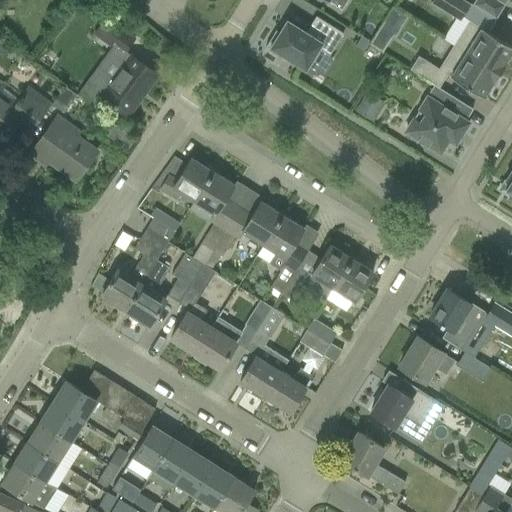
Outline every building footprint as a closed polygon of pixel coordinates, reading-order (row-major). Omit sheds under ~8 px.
[(431,0),(430,3),(460,21),(470,4),(464,0),(431,0)] [(505,4),(498,0),(474,0),(472,5),(495,19),(505,4)] [(343,33),(315,16),(314,18),(316,19),(307,33),(286,20),(279,32),(275,30),(265,47),(282,58),(283,56),(305,70),(318,49),(329,56),(343,33)] [(106,19),(95,34),(112,46),(123,54),(124,52),(125,51),(133,39),(106,19)] [(453,45),(499,74),(505,64),(504,64),(511,51),(511,47),(468,20),(453,45)] [(379,27),(368,44),(381,52),(392,35),(379,27)] [(447,75),(483,98),(492,83),(493,83),(499,74),(453,45),(438,68),(418,56),(409,70),(433,84),(439,88),(447,75)] [(129,56),(100,97),(103,99),(109,103),(111,104),(127,116),(157,75),(130,55),(129,56)] [(409,134),(440,154),(448,141),(455,145),(469,122),(447,109),(454,97),(439,88),(433,84),(405,132),(409,134)] [(0,133),(5,138),(16,123),(29,132),(40,117),(51,102),(29,85),(21,95),(18,99),(10,93),(3,88),(0,85),(0,133)] [(52,104),(64,113),(77,95),(65,86),(52,104)] [(364,90),(357,111),(377,118),(384,96),(364,90)] [(41,139),(29,155),(44,166),(47,161),(75,181),(97,151),(81,140),(77,137),(66,129),(70,124),(58,115),(54,120),(41,139)] [(123,130),(115,141),(127,150),(135,139),(123,130)] [(180,196),(190,203),(211,170),(191,157),(186,164),(174,156),(150,189),(157,194),(160,189),(177,200),(180,196)] [(211,170),(190,203),(213,217),(210,221),(214,223),(192,258),(202,264),(210,250),(238,206),(225,198),(234,184),(211,170)] [(210,250),(220,256),(222,257),(234,237),(237,238),(239,240),(243,233),(261,244),(280,214),(260,201),(252,214),(238,206),(210,250)] [(280,214),(261,244),(276,253),(269,263),(280,270),(270,287),(280,293),(293,272),(294,272),(307,251),(294,242),(303,228),(280,214)] [(146,229),(167,243),(174,231),(170,229),(153,218),(146,229)] [(139,239),(161,253),(167,243),(146,229),(139,239)] [(293,272),(280,293),(283,295),(291,301),(302,284),(325,299),(332,289),(331,288),(350,257),(330,244),(311,274),(307,272),(303,278),(294,272),(293,272)] [(101,295),(125,310),(155,261),(144,254),(129,277),(117,269),(101,295)] [(332,289),(353,302),(373,271),(350,257),(331,288),(332,289)] [(168,295),(178,301),(187,289),(186,289),(202,264),(192,258),(168,295)] [(125,310),(149,325),(165,299),(155,293),(169,269),(155,261),(125,310)] [(187,289),(200,297),(215,272),(211,270),(202,264),(186,289),(187,289)] [(447,289),(429,316),(447,328),(441,337),(460,349),(483,312),(447,289)] [(195,354),(193,358),(205,366),(208,361),(219,369),(230,351),(236,343),(246,349),(257,330),(271,307),(263,302),(260,300),(244,324),(245,325),(241,331),(217,317),(210,328),(194,353),(195,354)] [(170,338),(194,353),(210,328),(199,321),(205,311),(193,303),(181,321),(170,338)] [(511,315),(493,304),(485,318),(511,334),(511,315)] [(250,393),(260,399),(262,396),(264,397),(287,360),(263,346),(283,314),(275,309),(271,307),(246,349),(245,349),(256,356),(250,365),(240,382),(252,390),(250,393)] [(306,329),(329,343),(336,332),(313,318),(306,329)] [(300,340),(335,361),(341,351),(329,343),(306,329),(300,340)] [(416,377),(423,381),(432,367),(444,375),(453,360),(434,347),(417,337),(399,366),(416,377)] [(455,364),(483,381),(491,368),(463,352),(455,364)] [(264,397),(289,412),(305,387),(312,375),(299,367),(292,379),(281,372),(288,361),(287,360),(264,397)] [(81,390),(91,396),(104,376),(93,369),(81,390)] [(95,400),(101,404),(114,383),(104,376),(91,396),(95,398),(95,400)] [(53,402),(82,420),(95,400),(95,398),(91,396),(81,390),(80,390),(66,381),(53,402)] [(387,384),(370,412),(387,423),(392,426),(400,414),(419,426),(435,401),(434,400),(417,389),(405,382),(398,392),(387,384)] [(106,407),(111,410),(124,389),(114,383),(101,404),(106,407)] [(111,410),(117,414),(121,416),(134,396),(124,389),(111,410)] [(121,416),(124,418),(131,423),(144,402),(134,396),(121,416)] [(40,422),(69,441),(82,420),(53,402),(40,422)] [(131,423),(142,429),(155,409),(144,402),(131,423)] [(117,428),(135,439),(142,429),(131,423),(124,418),(117,428)] [(27,442),(56,461),(69,441),(40,422),(27,442)] [(141,443),(125,467),(139,476),(146,465),(153,470),(172,439),(151,426),(141,443)] [(367,475),(397,494),(405,482),(376,465),(386,449),(358,432),(341,460),(366,476),(367,475)] [(154,470),(148,478),(167,491),(170,487),(173,482),(192,452),(172,439),(153,470),(154,470)] [(498,440),(470,487),(472,488),(483,494),(489,485),(495,474),(507,455),(511,448),(498,440)] [(15,462),(44,480),(56,461),(27,442),(15,462)] [(107,465),(117,471),(128,453),(118,447),(107,465)] [(192,452),(173,482),(191,494),(193,495),(213,464),(192,452)] [(29,500),(44,508),(57,488),(44,480),(15,462),(1,483),(18,494),(29,500)] [(193,495),(213,508),(233,477),(213,464),(193,495)] [(97,482),(106,488),(117,471),(107,465),(97,482)] [(117,479),(111,488),(133,502),(138,492),(140,490),(119,476),(117,479)] [(255,511),(257,510),(245,503),(254,490),(233,477),(213,508),(220,511),(255,511)] [(504,511),(511,500),(511,499),(489,485),(474,511),(475,511),(504,511)] [(454,511),(472,511),(483,494),(472,488),(470,487),(454,511)] [(91,508),(97,511),(108,511),(117,498),(106,492),(96,510),(91,507),(91,508)] [(133,502),(148,511),(151,511),(156,504),(138,492),(133,502)] [(0,511),(20,511),(24,503),(16,500),(0,493),(0,511)] [(135,511),(136,511),(118,500),(110,511),(135,511)] [(20,511),(41,511),(24,503),(20,511)]
